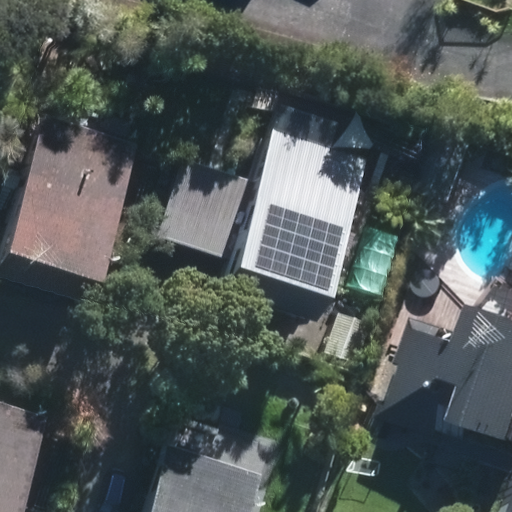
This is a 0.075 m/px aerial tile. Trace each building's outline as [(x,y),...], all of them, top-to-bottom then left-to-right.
[(114,157),(41,133),(0,259),(0,269),(70,292),(114,157)] [(342,171),(269,148),(226,284),(299,307),(342,171)] [(511,441),(511,320),(485,312),(474,347),(422,331),(398,407),(443,420),(449,400),(486,411),(480,431),(511,441)] [(0,490),(22,419),(0,412),(0,490)] [(233,511),(241,488),(168,466),(154,511),(233,511)]
